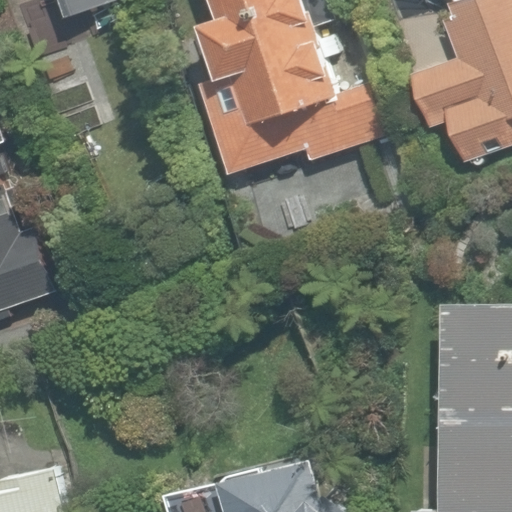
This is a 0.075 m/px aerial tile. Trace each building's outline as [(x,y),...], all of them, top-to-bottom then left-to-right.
[(69,0),(75,17),(122,0),(69,0)] [(208,81),(240,174),(312,150),(316,160),(390,135),(372,82),(346,91),(315,0),(218,0),(224,14),(213,17),(232,73),(208,81)] [(452,124),(466,165),(511,149),(511,0),(453,0),(459,15),(452,18),(464,53),(415,69),(435,130),(452,124)] [(0,307),(61,286),(38,222),(25,227),(0,156),(0,140),(11,136),(0,105),(0,307)] [(421,511),(511,511),(511,299),(453,298),(449,505),(422,504),(421,511)] [(341,511),(347,505),(326,487),(318,454),(270,466),(269,460),(234,469),(227,476),(171,490),(176,511),(341,511)] [(0,511),(75,511),(64,462),(0,475),(0,478),(2,487),(0,487),(0,511)]
